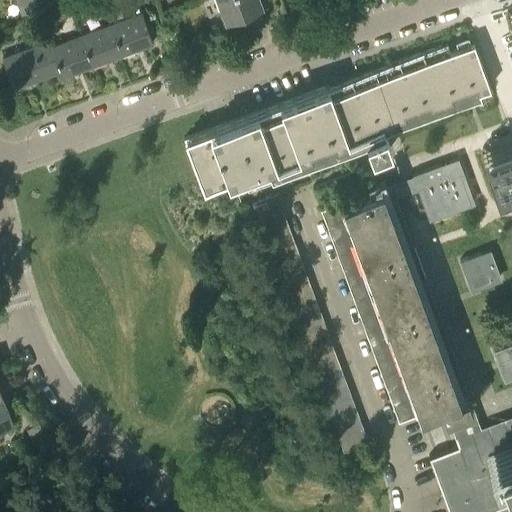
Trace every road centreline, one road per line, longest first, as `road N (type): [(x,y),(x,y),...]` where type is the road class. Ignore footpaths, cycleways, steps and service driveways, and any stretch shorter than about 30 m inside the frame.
road 1 (residential): [(411,511),(297,188)]
road 2 (residential): [(180,511),(114,458),(53,383),(16,303),(0,233)]
road 3 (residential): [(0,163),(317,46)]
road 4 (residential): [(317,46),(448,0)]
